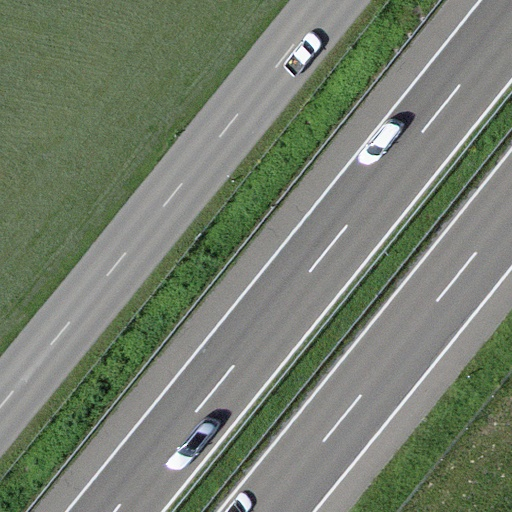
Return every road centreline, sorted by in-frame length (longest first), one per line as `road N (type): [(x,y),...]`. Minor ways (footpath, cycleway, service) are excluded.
road 1 (motorway): [(511,12),(111,511)]
road 2 (tertiary): [(0,413),(331,0)]
road 3 (motorway): [(265,511),(511,204)]
